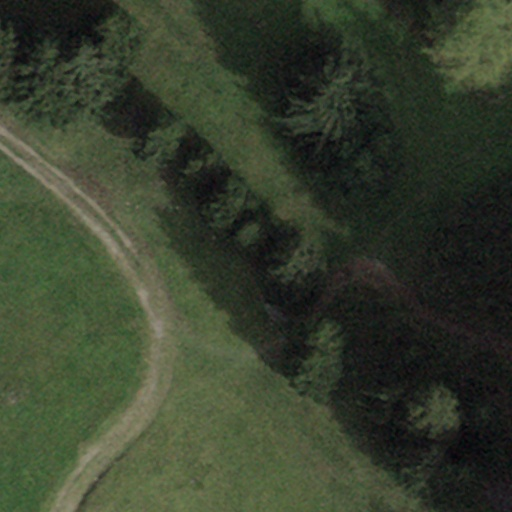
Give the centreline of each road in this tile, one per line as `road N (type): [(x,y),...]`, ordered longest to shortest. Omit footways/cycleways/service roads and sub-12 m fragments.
road 1 (track): [(168,342),(112,235),(0,143)]
road 2 (track): [(63,511),(152,392),(168,342)]
